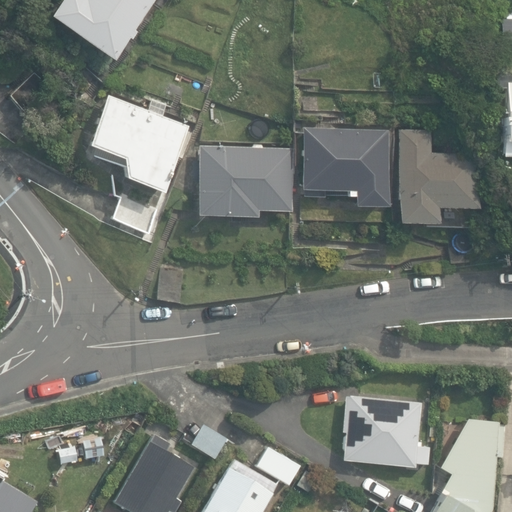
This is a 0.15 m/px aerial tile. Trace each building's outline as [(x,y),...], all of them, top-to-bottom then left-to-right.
[(59,0),(47,18),(110,62),(126,39),(129,41),(134,34),(131,32),(153,0),(59,0)] [(498,54),(511,54),(511,24),(500,24),(498,54)] [(33,70),(7,96),(35,124),(61,98),(33,70)] [(511,142),(511,83),(503,83),(502,142),(511,142)] [(380,89),(380,103),(391,103),(391,89),(380,89)] [(123,180),(161,195),(187,126),(161,117),(166,104),(151,98),(146,111),(106,94),(86,148),(121,161),(123,180)] [(351,207),(384,208),(386,131),(300,128),(299,190),(346,192),(346,197),(352,197),(351,207)] [(394,225),(433,225),(433,209),(476,210),(477,154),(429,153),(430,129),(396,128),(394,225)] [(195,216),(256,218),(256,211),(290,212),(292,149),(198,146),(195,216)] [(112,218),(148,233),(158,209),(122,194),(112,218)] [(448,248),(449,263),(477,261),(476,246),(448,248)] [(179,289),(201,293),(207,257),(184,254),(179,289)] [(341,460),(412,467),(412,464),(425,465),(427,448),(414,447),(418,403),(344,396),(340,433),(344,433),(341,460)] [(428,511),(487,511),(489,509),(494,456),(499,456),(499,422),(466,418),(436,467),(448,475),(437,494),(439,495),(428,511)] [(189,446),(212,459),(224,439),(201,425),(189,446)] [(112,502),(130,511),(166,511),(167,510),(170,511),(173,511),(180,501),(174,498),(192,467),(165,451),(169,444),(153,434),(149,442),(147,441),(112,502)] [(254,467),(286,485),(297,466),(265,448),(254,467)] [(199,511),(259,511),(271,492),(227,466),(199,511)] [(0,511),(30,511),(36,503),(0,481),(0,511)]
